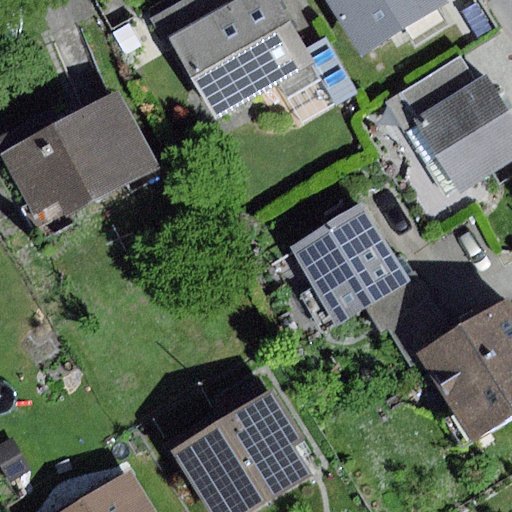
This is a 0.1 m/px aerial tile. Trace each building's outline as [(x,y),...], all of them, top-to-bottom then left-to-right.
[(172,41),(241,0),(183,0),(152,18),(166,43),(172,41)] [(241,0),(172,41),(219,121),(316,64),(307,50),(277,0),(241,0)] [(448,0),(327,0),(363,58),(452,6),(448,0)] [(329,38),(307,50),(316,64),(339,106),(360,94),(329,38)] [(420,118),(477,82),(462,57),(404,93),(420,118)] [(420,118),(415,121),(462,195),(511,163),(511,117),(486,77),(477,82),(420,118)] [(122,93),(9,157),(40,212),(62,200),(74,221),(165,169),(122,93)] [(366,205),(292,252),(340,327),(373,306),(414,280),(366,205)] [(419,278),(414,280),(373,306),(408,363),(424,353),(454,335),(419,278)] [(511,299),(454,335),(424,353),(478,442),(511,421),(511,299)] [(275,391),(176,454),(212,511),(259,511),(312,479),(296,453),(309,445),(275,391)] [(156,511),(132,473),(70,511),(156,511)]
